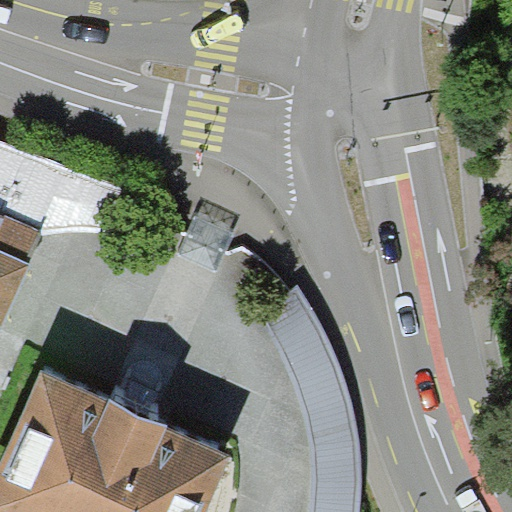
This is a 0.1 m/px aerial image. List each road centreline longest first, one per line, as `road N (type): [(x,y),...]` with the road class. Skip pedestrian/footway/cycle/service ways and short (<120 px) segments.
road 1 (secondary): [(346,98),(394,342),(452,511)]
road 2 (secondary): [(0,25),(172,72),(346,98)]
